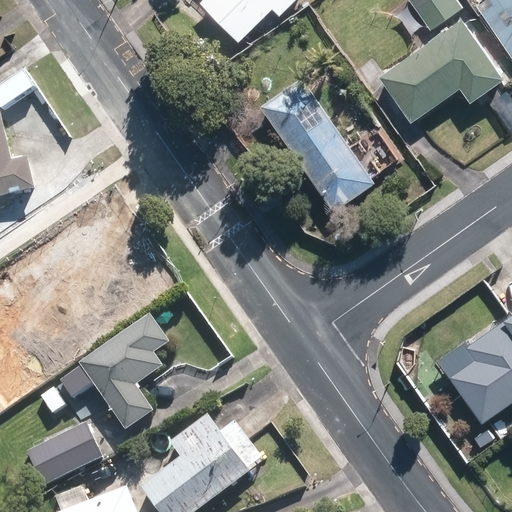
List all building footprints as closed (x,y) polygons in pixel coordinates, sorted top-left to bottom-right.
[(291,0),(211,0),(208,4),(239,36),(271,5),(278,12),(291,0)] [(461,7),(455,0),(412,0),(411,1),(430,28),(461,7)] [(511,0),(490,0),(480,8),(511,54),(511,0)] [(497,79),(462,28),(384,82),(411,120),(460,86),(469,98),(497,79)] [(369,185),(302,88),(268,112),(334,208),(369,185)] [(0,196),(31,190),(25,165),(9,168),(0,126),(0,196)] [(43,284),(3,278),(0,296),(0,365),(31,370),(43,284)] [(482,360),(455,378),(482,418),(511,397),(511,319),(472,346),(482,360)] [(151,323),(84,369),(125,427),(148,411),(132,388),(160,369),(150,355),(165,344),(151,323)] [(194,511),(244,474),(206,425),(176,448),(185,459),(147,489),(164,511),(194,511)] [(100,456),(87,429),(45,449),(59,476),(100,456)] [(133,511),(127,496),(84,511),(133,511)]
